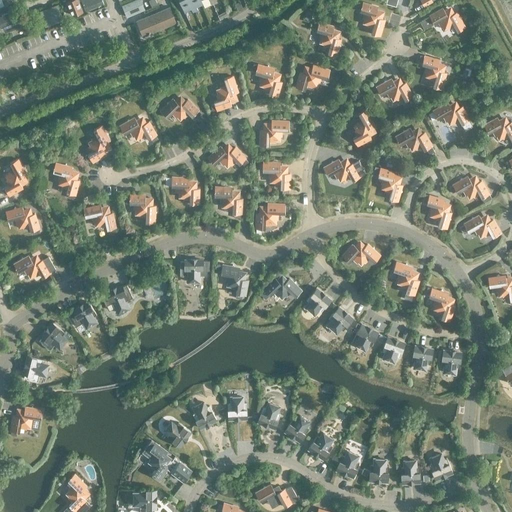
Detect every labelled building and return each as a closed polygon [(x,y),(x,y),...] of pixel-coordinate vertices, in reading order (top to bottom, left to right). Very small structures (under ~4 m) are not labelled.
[(83,3),(81,0),(71,0),(67,2),(73,15),(82,11),(79,4),(83,3)] [(140,0),(123,7),(127,17),(144,9),(140,0)] [(195,12),(189,0),(178,0),(184,12),(191,9),(193,13),(195,12)] [(189,0),(195,12),(198,11),(196,7),(203,4),(201,0),(189,0)] [(377,7),(362,3),(358,2),(357,8),(360,9),(360,11),(366,13),(364,23),(373,25),(371,34),(379,36),(382,28),(384,27),(383,24),(384,19),(380,18),(381,13),(376,11),(377,7)] [(62,18),(57,6),(40,12),(43,18),(47,16),(50,23),(60,20),(63,19),(62,18)] [(169,7),(137,21),(143,36),(176,22),(169,7)] [(443,8),(420,21),(424,29),(439,20),(444,29),(453,24),(457,32),(465,27),(461,20),(462,17),(459,16),(456,12),(452,14),(450,10),(445,12),(443,8)] [(5,12),(0,14),(0,26),(0,28),(7,25),(8,28),(17,25),(21,24),(19,18),(15,20),(12,12),(11,10),(5,12)] [(327,53),(336,56),(338,48),(341,46),(339,43),(341,39),(336,37),(338,32),(333,31),(334,27),(319,22),(318,22),(315,21),(313,27),(317,28),(316,31),(323,33),(320,42),(330,45),(327,53)] [(438,65),(439,60),(424,56),(420,55),(418,61),(422,62),(422,64),(428,66),(425,76),(435,79),(433,87),(441,89),(443,81),(446,80),(445,77),(446,72),(442,71),(443,66),(438,65)] [(256,71),(255,73),(263,75),(260,85),(270,88),(268,94),(277,97),(281,81),(277,80),(278,75),(273,74),(274,69),(269,68),(268,65),(265,67),(257,65),(253,64),(252,69),(256,71)] [(296,88),(305,90),(307,83),(316,86),(319,76),(327,79),(328,76),(332,77),(333,71),(329,70),(322,68),(320,65),(317,67),(312,66),(311,70),(306,68),(305,74),(300,72),(296,88)] [(235,84),(232,76),(224,79),(226,87),(217,90),(220,99),(214,101),(214,104),(211,105),(212,111),(216,110),(231,105),(230,101),(235,99),(233,94),(238,92),(236,88),(237,85),(235,84)] [(394,83),(392,79),(387,81),(384,80),(383,83),(376,87),(381,95),(388,91),(393,99),(402,95),(405,100),(407,99),(409,103),(414,100),(412,96),(413,96),(405,82),(401,85),(398,80),(394,83)] [(198,110),(187,99),(184,102),(180,99),(177,102),(174,99),(170,102),(167,102),(167,106),(161,111),(167,118),(173,112),(180,119),(187,112),(192,117),(194,115),(197,118),(201,114),(198,111),(198,110)] [(440,107),(433,111),(437,119),(444,115),(449,124),(458,119),(461,124),(462,124),(464,128),(469,125),(467,121),(469,120),(461,106),(457,109),(455,104),(450,107),(448,103),(444,105),(441,104),(440,107)] [(370,116),(366,109),(358,113),(362,121),(353,126),(358,135),(353,138),(357,146),(371,138),(369,134),(373,131),(371,127),(374,124),(372,120),(373,117),(370,116)] [(156,135),(148,121),(144,124),(142,119),(137,122),(135,118),(131,120),(128,119),(127,122),(120,126),(124,134),(131,130),(136,139),(145,134),(148,140),(151,138),(153,142),(158,139),(156,135)] [(500,122),(498,118),(484,125),(488,133),(494,130),(499,139),(508,134),(511,141),(511,123),(511,122),(507,124),(504,119),(500,122)] [(261,130),(260,146),(269,146),(269,140),(279,140),(280,130),(288,130),(289,128),(293,128),(293,122),(289,122),(289,121),(281,121),(278,119),(276,121),(271,121),(271,125),(266,125),(265,130),(261,130)] [(101,125),(93,130),(98,137),(89,142),(94,151),(88,154),(84,156),(87,162),(91,160),(92,162),(106,154),(104,150),(108,148),(106,143),(110,141),(107,136),(108,133),(105,133),(101,125)] [(402,133),(395,137),(399,145),(407,141),(412,149),(421,144),(424,150),(426,149),(430,156),(435,153),(431,146),(424,132),(420,134),(417,130),(413,132),(410,128),(406,131),(403,130),(402,133)] [(214,153),(208,158),(214,165),(220,159),(227,166),(235,159),(239,164),(241,163),(244,166),(248,162),(245,159),(246,158),(235,147),(232,150),(228,146),(224,149),(221,146),(217,150),(214,149),(214,153)] [(22,166),(18,159),(10,163),(14,171),(6,176),(11,184),(5,188),(1,190),(4,195),(8,193),(9,195),(23,187),(21,184),(25,181),(23,176),(26,174),(24,170),(25,167),(22,166)] [(359,160),(353,164),(352,163),(348,165),(346,161),(341,163),(339,159),(334,162),(332,161),(331,164),(324,168),(328,176),(335,171),(340,180),(349,175),(352,181),(360,177),(360,176),(366,173),(359,160)] [(263,162),(262,171),(271,171),(270,181),(280,182),(280,188),(283,189),(283,193),(288,193),(289,189),(290,173),(285,173),(285,167),(280,167),(280,163),(275,163),(273,160),(271,162),(263,162)] [(63,165),(55,163),(53,171),(61,174),(58,183),(68,186),(66,193),(69,193),(68,197),(73,199),(74,195),(75,195),(79,180),(75,179),(76,174),(71,172),(72,168),(67,166),(66,164),(63,165)] [(389,199),(391,200),(390,203),(396,205),(397,201),(399,194),(402,192),(400,189),(401,185),(397,183),(399,178),(394,176),(395,172),(380,168),(378,176),(384,178),(381,188),(391,191),(389,199)] [(166,177),(165,185),(171,186),(180,187),(179,197),(190,197),(189,204),(198,204),(199,188),(194,188),(194,183),(189,182),(189,178),(184,178),(182,176),(180,178),(172,177),(172,178),(167,178),(166,177)] [(460,181),(452,185),(457,193),(464,189),(469,197),(478,192),(481,198),(489,194),(481,180),(477,182),(475,178),(470,180),(468,176),(463,179),(460,178),(460,181)] [(215,187),(214,196),(223,196),(222,206),(232,207),(232,213),(235,214),(234,218),(240,218),(240,214),(241,214),(242,198),(237,198),(237,193),(232,192),(232,188),(227,188),(225,185),(223,187),(215,187)] [(423,202),(426,203),(426,204),(433,206),(430,215),(440,218),(437,226),(446,229),(448,221),(451,219),(449,217),(451,212),(446,210),(448,205),(443,204),(444,200),(429,195),(425,194),(423,202)] [(146,214),(145,223),(154,223),(154,218),(157,216),(155,213),(155,205),(150,205),(151,200),(145,200),(145,195),(130,195),(130,197),(125,197),(125,203),(129,203),(136,204),(136,214),(146,214)] [(257,213),(256,229),(256,235),(261,235),(261,229),(265,229),(265,222),(275,223),(276,213),(284,213),(284,211),(288,211),(289,205),(285,205),(285,204),(277,204),(274,202),(272,204),(267,204),(267,208),(262,208),(261,213),(257,213)] [(91,207),(83,208),(85,217),(94,215),(96,225),(106,223),(107,229),(110,229),(110,233),(116,232),(115,228),(116,228),(112,212),(108,213),(107,208),(102,209),(101,205),(96,206),(93,204),(91,207)] [(13,209),(5,212),(8,220),(16,218),(19,227),(29,225),(31,231),(33,230),(34,234),(40,233),(39,229),(35,213),(30,215),(29,210),(24,211),(22,207),(18,208),(15,207),(13,209)] [(464,225),(460,227),(464,234),(464,233),(468,232),(476,227),(480,236),(489,231),(492,237),(500,233),(493,219),(489,221),(486,217),(481,219),(479,215),(475,218),(472,217),(471,220),(464,224),(464,225)] [(343,256),(340,259),(344,263),(347,260),(349,262),(354,257),(361,264),(368,256),(374,262),(380,256),(374,250),(374,247),(371,247),(367,244),(364,247),(360,243),(356,247),(353,244),(342,256),(343,256)] [(21,260),(14,264),(18,272),(25,268),(30,277),(39,272),(42,277),(50,273),(50,272),(56,269),(48,256),(38,262),(36,257),(31,260),(29,256),(25,258),(22,257),(21,260)] [(207,261),(203,261),(203,260),(184,260),(184,261),(183,261),(180,261),(180,264),(180,275),(188,275),(188,281),(199,281),(199,275),(207,275),(207,261)] [(396,262),(393,270),(401,273),(398,282),(407,286),(405,292),(407,293),(406,297),(412,299),(413,295),(418,280),(414,278),(416,273),(411,272),(412,268),(408,266),(406,263),(403,265),(396,262)] [(215,272),(221,274),(229,275),(227,285),(237,287),(236,294),(245,295),(247,280),(243,279),(244,274),(239,273),(240,268),(235,267),(233,265),(230,266),(216,264),(215,272)] [(496,277),(488,278),(489,287),(497,285),(499,295),(509,294),(510,301),(510,305),(511,304),(511,284),(511,279),(506,280),(505,275),(500,276),(498,274),(496,277)] [(289,291),(295,297),(301,291),(296,285),(296,282),(292,282),(289,278),(286,281),(282,277),(278,281),(275,278),(264,289),(260,293),(265,299),(270,295),(275,291),(282,298),(289,291)] [(123,286),(122,285),(105,293),(105,294),(104,294),(105,295),(102,296),(103,299),(106,306),(114,302),(118,313),(129,308),(125,301),(133,298),(127,284),(123,286)] [(331,300),(316,288),(306,300),(309,302),(305,307),(314,314),(318,309),(321,312),(331,300)] [(439,291),(431,288),(428,296),(437,299),(433,308),(443,312),(441,318),(449,321),(454,306),(450,305),(452,300),(446,298),(448,294),(443,292),(442,289),(439,291)] [(97,314),(89,301),(73,311),(73,312),(72,312),(69,314),(71,317),(77,326),(84,322),(87,327),(96,322),(93,316),(97,314)] [(343,330),(353,318),(338,307),(328,318),(331,321),(327,326),(336,333),(340,328),(343,330)] [(65,332),(53,322),(41,337),(42,338),(41,338),(39,341),(41,343),(50,350),(55,344),(60,347),(67,339),(62,335),(65,332)] [(378,332),(361,324),(354,338),(357,339),(355,345),(365,350),(367,344),(371,346),(378,332)] [(405,343),(387,337),(382,351),(385,352),(383,358),(394,362),(396,356),(399,357),(405,343)] [(433,349),(414,346),(411,361),(415,361),(414,367),(425,369),(426,363),(430,364),(433,349)] [(444,366),(444,372),(455,373),(456,367),(459,368),(461,353),(443,350),(441,365),(444,366)] [(28,356),(25,368),(24,374),(25,374),(24,375),(24,378),(27,379),(38,382),(40,374),(45,375),(48,364),(42,363),(43,359),(28,356)] [(511,363),(502,369),(505,375),(509,383),(511,381),(511,363)] [(247,418),(246,402),(243,402),(242,396),(231,397),(231,403),(228,403),(228,418),(247,418)] [(203,402),(193,407),(196,412),(193,414),(200,427),(216,419),(209,405),(206,407),(203,402)] [(275,428),(280,413),(277,412),(279,406),(269,402),(266,408),(263,406),(257,421),(275,428)] [(32,417),(41,419),(42,410),(34,409),(32,406),(30,408),(25,407),(24,412),(19,411),(18,416),(13,415),(11,431),(11,435),(16,436),(17,432),(20,432),(21,425),(31,427),(32,417)] [(296,420),(293,418),(285,430),(300,441),(309,428),(306,426),(309,421),(300,415),(296,420)] [(179,446),(191,431),(178,422),(176,425),(171,421),(164,430),(169,434),(167,437),(179,446)] [(333,439),(323,432),(320,437),(317,435),(308,448),(324,459),(332,446),(329,444),(333,439)] [(171,461),(169,459),(164,456),(167,452),(151,440),(146,447),(147,447),(142,452),(151,459),(148,462),(157,468),(152,474),(159,480),(163,473),(167,473),(166,470),(167,469),(184,481),(192,470),(174,457),(171,461)] [(353,476),(359,462),(356,461),(358,455),(348,451),(345,456),(342,455),(336,469),(353,476)] [(441,453),(430,457),(433,463),(429,464),(435,479),(452,471),(446,457),(443,459),(441,453)] [(388,481),(389,465),(385,465),(385,459),(374,459),(374,465),(370,464),(369,480),(388,481)] [(420,481),(419,466),(415,466),(415,460),(404,461),(404,467),(400,467),(401,482),(420,481)] [(69,505),(75,511),(76,511),(83,511),(91,505),(86,501),(86,500),(83,497),(87,493),(83,489),(86,486),(83,483),(83,480),(80,480),(74,474),(68,480),(74,486),(67,493),(74,500),(69,505)] [(263,489),(256,493),(260,501),(267,497),(272,506),(281,501),(284,507),(292,502),(298,499),(291,486),(285,489),(284,488),(280,491),(278,486),(273,489),(271,485),(267,487),(264,486),(263,489)] [(155,508),(155,490),(140,490),(140,493),(134,493),(134,505),(140,505),(139,511),(153,511),(154,509),(154,508),(155,508)] [(238,507),(223,503),(223,505),(219,504),(217,510),(221,511),(222,511),(238,511),(237,511),(238,507)]
